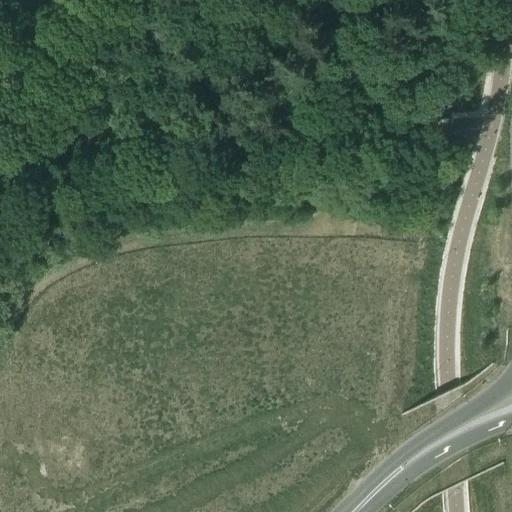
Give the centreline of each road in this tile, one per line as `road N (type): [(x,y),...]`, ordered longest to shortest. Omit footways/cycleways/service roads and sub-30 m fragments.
road 1 (secondary): [(511,388),(396,459),(376,491)]
road 2 (secondary): [(376,491),(511,420)]
road 3 (track): [(41,141),(98,0)]
